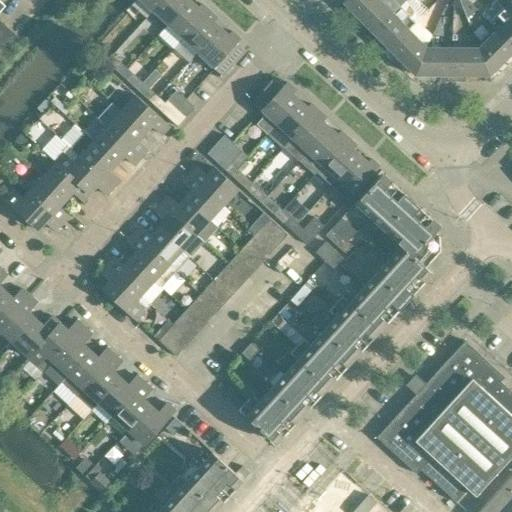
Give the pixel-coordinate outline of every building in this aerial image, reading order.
[(140,0),(154,12),(164,0),(140,0)] [(164,0),(154,12),(169,26),(191,2),(189,0),(164,0)] [(349,17),(354,22),(376,0),(344,0),(342,2),(353,13),(349,17)] [(376,0),(354,22),(359,27),(363,23),(373,33),(399,7),(406,0),(405,0),(376,0)] [(408,29),(408,30),(415,23),(413,21),(418,17),(418,12),(406,0),(399,7),(373,33),(383,44),(379,48),(384,53),(408,29)] [(467,0),(459,0),(467,20),(478,11),(467,0)] [(198,8),(191,2),(169,26),(184,40),(209,12),(201,4),(198,8)] [(496,30),(511,45),(511,15),(505,8),(489,24),(496,30)] [(184,40),(199,53),(221,29),(213,21),(216,18),(209,12),(184,40)] [(18,37),(0,20),(0,50),(4,54),(19,38),(18,37)] [(415,76),(426,48),(431,35),(417,20),(415,23),(408,30),(408,29),(384,53),(389,58),(393,54),(415,76)] [(228,35),(221,29),(199,53),(223,75),(235,61),(226,53),(239,39),(231,32),(228,35)] [(496,30),(478,48),(489,76),(510,55),(511,56),(511,45),(496,30)] [(445,81),(452,81),(452,48),(426,48),(415,76),(445,75),(445,81)] [(452,48),(452,81),(459,82),(459,76),(489,76),(478,48),(452,48)] [(107,63),(113,56),(111,54),(105,61),(107,63)] [(113,56),(107,63),(113,68),(123,77),(129,70),(113,56)] [(123,77),(138,90),(144,84),(129,70),(123,77)] [(265,88),(252,102),(265,114),(258,122),(259,126),(266,133),(266,134),(267,135),(268,135),(299,100),(292,93),(295,90),(287,82),(274,97),(265,88)] [(153,104),(159,98),(144,84),(138,90),(153,104)] [(167,100),(168,101),(186,117),(194,108),(185,100),(176,91),(167,100)] [(134,95),(120,111),(144,133),(151,126),(161,135),(168,127),(134,95)] [(50,101),(65,114),(69,110),(54,96),(50,101)] [(168,101),(167,100),(164,103),(159,98),(153,104),(159,110),(168,101)] [(41,116),(52,104),(46,99),(36,111),(41,116)] [(307,107),(299,100),(268,135),(283,149),(284,147),(318,111),(310,104),(307,107)] [(168,101),(159,110),(177,127),(186,117),(168,101)] [(137,141),(144,133),(120,111),(111,103),(102,113),(111,121),(106,126),(140,157),(147,150),(137,141)] [(299,161),(307,152),(329,128),(322,121),(325,117),(318,111),(284,147),(299,161)] [(106,126),(92,141),(117,163),(124,156),(134,165),(140,157),(106,126)] [(329,128),(307,152),(299,161),(314,175),(317,172),(348,138),(340,131),(337,135),(329,128)] [(20,148),(28,139),(19,131),(11,140),(20,148)] [(110,171),(117,163),(92,141),(84,134),(71,149),(79,156),(113,188),(120,180),(110,171)] [(215,144),(233,161),(242,151),(232,142),(224,135),(215,144)] [(332,186),(337,180),(359,155),(352,148),(355,145),(348,138),(317,172),(332,186)] [(233,161),(215,144),(207,154),(225,170),(233,161)] [(231,175),(237,169),(248,157),(242,151),(233,161),(225,170),(231,175)] [(63,154),(55,162),(89,193),(96,186),(106,195),(113,188),(79,156),(73,163),(63,154)] [(337,180),(332,186),(348,200),(378,166),(371,159),(367,163),(359,155),(337,180)] [(82,201),(89,193),(55,162),(41,177),(66,199),(73,192),(82,201)] [(246,189),(252,183),(263,170),(256,163),(244,176),(237,169),(231,175),(246,189)] [(188,174),(223,205),(237,189),(213,167),(205,175),(195,166),(188,174)] [(209,220),(223,205),(188,174),(182,181),(192,190),(185,198),(209,220)] [(379,177),(354,203),(384,230),(411,200),(384,176),(381,179),(379,177)] [(41,177),(27,192),(62,223),(68,216),(58,207),(66,199),(41,177)] [(252,183),(246,189),(261,203),(267,196),(252,183)] [(55,231),(62,223),(27,192),(21,199),(11,190),(3,199),(37,230),(45,222),(55,231)] [(282,210),(267,196),(261,203),(276,217),(282,210)] [(168,197),(161,204),(203,242),(216,227),(209,220),(185,198),(178,206),(168,197)] [(411,200),(384,230),(401,246),(440,244),(439,237),(435,232),(440,226),(411,200)] [(164,220),(157,228),(189,257),(203,242),(161,204),(154,211),(164,220)] [(297,224),(282,210),(276,217),(291,231),(297,224)] [(287,235),(263,213),(254,222),(279,244),(287,235)] [(297,236),(307,245),(324,226),(314,217),(303,229),(297,236)] [(279,244),(254,222),(247,230),(253,236),(271,252),(279,244)] [(303,229),(297,224),(291,231),(297,236),(303,229)] [(133,234),(175,272),(189,257),(157,228),(150,236),(140,227),(133,234)] [(325,235),(335,244),(342,237),(332,228),(325,235)] [(130,258),(154,280),(161,287),(175,272),(133,234),(127,241),(137,250),(130,258)] [(245,245),(263,261),(271,252),(253,236),(245,245)] [(352,246),(342,237),(335,244),(345,253),(352,246)] [(344,259),(325,242),(315,253),(325,261),(334,270),(344,259)] [(401,246),(375,274),(405,302),(432,273),(426,267),(440,252),(440,244),(401,246)] [(245,245),(238,253),(255,269),(263,261),(245,245)] [(238,253),(230,262),(247,278),(255,269),(238,253)] [(113,257),(106,264),(140,295),(154,280),(130,258),(123,266),(113,257)] [(230,262),(222,270),(240,287),(247,278),(230,262)] [(109,280),(102,289),(136,320),(150,304),(140,295),(106,264),(99,271),(109,280)] [(222,270),(214,279),(231,296),(240,287),(222,270)] [(375,274),(349,302),(379,330),(405,302),(375,274)] [(310,278),(290,300),(296,306),(316,284),(310,278)] [(214,279),(205,288),(223,305),(231,296),(214,279)] [(205,288),(198,297),(215,313),(223,305),(205,288)] [(0,297),(0,327),(29,295),(22,289),(13,299),(5,292),(0,297)] [(36,302),(29,295),(0,327),(0,331),(13,343),(35,319),(27,312),(36,302)] [(336,317),(323,331),(353,359),(379,330),(349,302),(342,296),(328,310),(336,317)] [(198,297),(190,306),(207,322),(215,313),(198,297)] [(182,314),(200,330),(207,322),(190,306),(182,314)] [(182,314),(174,323),(192,339),(200,330),(182,314)] [(13,343),(28,357),(59,323),(52,316),(43,326),(35,319),(13,343)] [(170,319),(162,327),(166,331),(184,347),(192,339),(174,323),(170,319)] [(28,357),(37,365),(44,371),(53,361),(84,327),(76,320),(67,330),(59,323),(28,357)] [(53,361),(44,371),(59,385),(61,383),(68,375),(90,351),(82,344),(91,334),(84,327),(53,361)] [(162,327),(153,336),(176,356),(184,347),(166,331),(162,327)] [(290,353),(297,360),(327,387),(353,359),(323,331),(310,345),(303,338),(290,353)] [(416,395),(376,437),(416,473),(420,469),(456,502),(467,489),(475,496),(511,455),(511,392),(500,381),(504,377),(465,341),(426,384),(419,378),(409,389),(416,395)] [(251,343),(241,353),(249,360),(258,350),(251,343)] [(76,397),(83,389),(114,355),(106,348),(97,358),(90,351),(68,375),(61,383),(76,397)] [(91,411),(98,403),(120,378),(112,371),(121,361),(114,355),(83,389),(76,397),(91,411)] [(297,360),(271,388),(301,415),(327,387),(297,360)] [(128,385),(120,378),(98,403),(113,416),(144,382),(137,376),(128,385)] [(113,416),(128,430),(150,406),(142,399),(151,389),(144,382),(113,416)] [(277,442),(301,415),(271,388),(258,401),(251,395),(238,410),(271,441),(274,438),(277,442)] [(158,413),(150,406),(128,430),(144,444),(171,414),(175,410),(167,403),(158,413)] [(36,409),(30,404),(26,408),(32,413),(36,409)] [(182,425),(175,418),(165,428),(173,435),(182,425)] [(75,443),(67,452),(74,459),(82,450),(75,443)] [(235,473),(212,452),(186,481),(216,509),(242,480),(235,473)] [(249,473),(242,466),(235,473),(243,480),(249,473)] [(99,472),(90,481),(93,483),(101,491),(109,482),(99,472)] [(172,496),(160,510),(162,511),(213,511),(216,509),(186,481),(179,474),(165,489),(172,496)] [(511,511),(511,474),(477,511),(511,511)]
